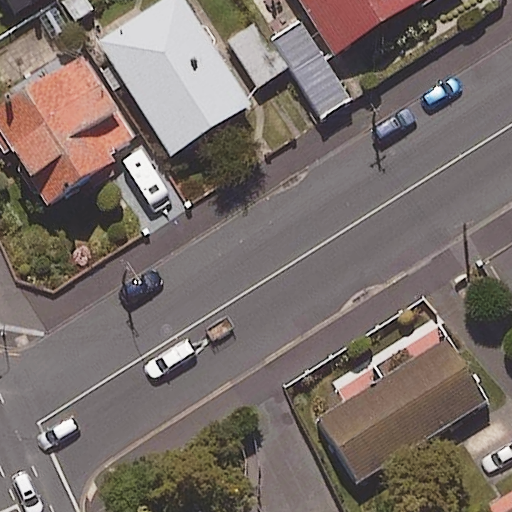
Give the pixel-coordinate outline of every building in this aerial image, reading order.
[(0,0),(15,22),(50,0),(0,0)] [(251,113),(178,0),(174,0),(97,49),(171,164),(251,113)] [(444,0),(294,0),(338,68),(444,0)] [(287,75),(256,29),(229,47),(259,93),(287,75)] [(151,152),(89,60),(0,119),(0,139),(52,217),(151,152)] [(349,101),(326,62),(296,79),(319,119),(349,101)] [(487,403),(438,325),(408,344),(417,359),(384,380),(374,366),(309,407),(359,484),(487,403)]
